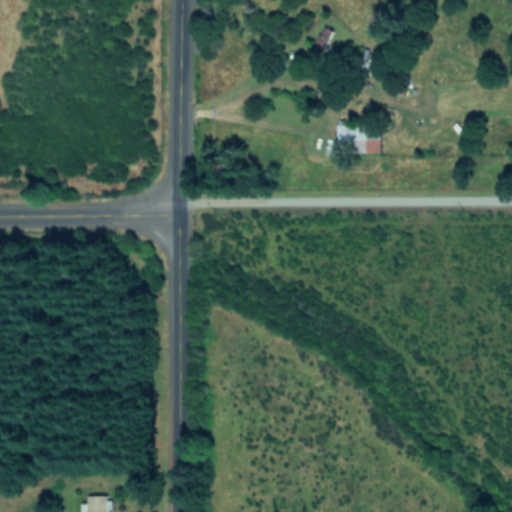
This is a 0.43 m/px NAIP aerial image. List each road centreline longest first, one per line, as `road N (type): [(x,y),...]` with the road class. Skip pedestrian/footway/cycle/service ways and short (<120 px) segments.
road 1 (tertiary): [(168,511),(167,0)]
road 2 (residential): [(164,203),(511,201)]
road 3 (tertiary): [(0,205),(164,203)]
